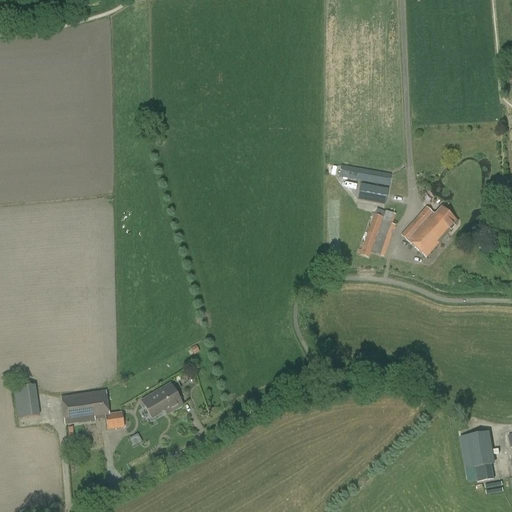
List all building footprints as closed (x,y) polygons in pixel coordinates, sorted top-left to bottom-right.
[(389,187),(391,175),(341,166),(338,177),(340,177),(340,178),(389,187)] [(388,189),(360,184),(357,201),(385,206),(388,189)] [(426,209),(414,222),(413,221),(400,236),(426,259),(439,244),(458,223),(441,208),(434,216),(426,209)] [(374,215),(359,256),(364,258),(369,259),(371,254),(378,234),(382,221),(383,218),(375,215),(374,215)] [(378,234),(390,238),(395,226),(392,225),(382,221),(378,234)] [(166,415),(172,412),(182,406),(170,384),(141,401),(151,419),(164,412),(166,415)] [(17,419),(40,417),(38,386),(15,388),(17,419)] [(88,421),(99,419),(105,418),(107,430),(123,428),(121,413),(109,414),(105,391),(60,398),(64,425),(88,421)] [(476,468),(478,483),(494,480),(491,466),(495,465),(490,433),(459,438),(465,470),(476,468)] [(488,494),(503,491),(502,483),(487,485),(488,494)]
